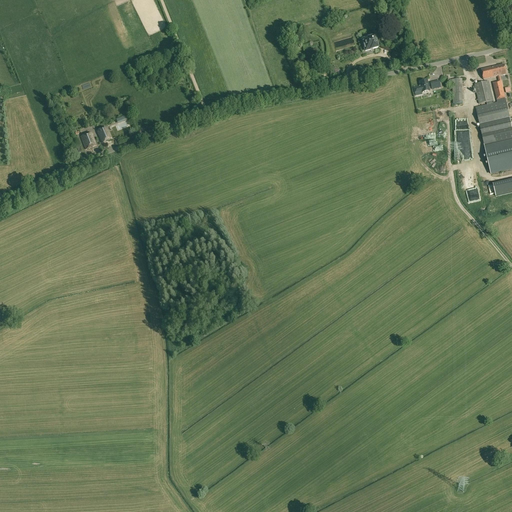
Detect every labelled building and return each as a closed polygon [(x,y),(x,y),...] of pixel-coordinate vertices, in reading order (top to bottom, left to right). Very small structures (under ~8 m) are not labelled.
[(378,48),(375,37),(362,40),(365,51),(378,48)] [(357,47),(355,41),(346,44),(348,50),(357,47)] [(315,73),(314,65),(307,66),(309,74),(315,73)] [(507,75),(504,65),(481,70),(483,80),(497,77),(499,82),(493,83),(497,103),(494,104),(489,82),(474,85),(479,105),(486,103),(487,105),(476,108),(484,147),(491,174),(511,169),(511,127),(500,76),(507,75)] [(453,104),(463,104),(462,79),(452,80),(453,104)] [(430,91),(427,80),(419,82),(420,86),(419,88),(414,89),(415,94),(422,92),(422,93),(430,91)] [(113,139),(108,127),(96,131),(101,144),(113,139)] [(81,137),(86,150),(97,146),(92,133),(81,137)] [(456,172),(460,171),(461,174),(463,174),(460,165),(455,167),(456,172)] [(496,197),(511,192),(511,179),(493,184),(496,197)]
